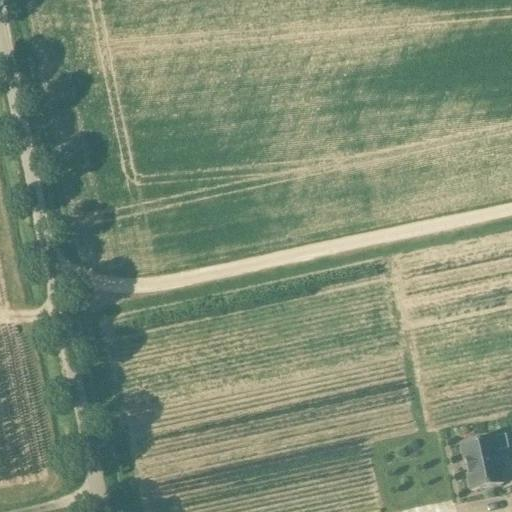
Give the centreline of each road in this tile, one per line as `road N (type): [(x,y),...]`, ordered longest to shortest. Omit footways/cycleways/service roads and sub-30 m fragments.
road 1 (unclassified): [(100,511),(0,31)]
road 2 (track): [(48,257),(116,286),(152,285),(511,207)]
